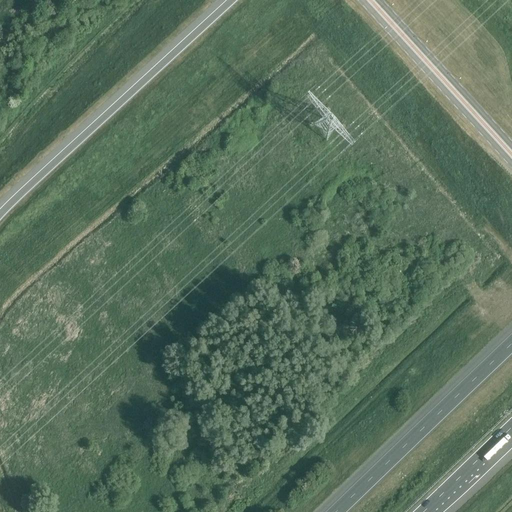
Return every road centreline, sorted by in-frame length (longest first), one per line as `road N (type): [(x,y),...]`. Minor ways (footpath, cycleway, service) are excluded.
road 1 (motorway): [(230,0),(0,212)]
road 2 (motorway): [(511,345),(337,511)]
road 3 (secondary): [(362,0),(511,164)]
road 4 (secondary): [(511,146),(379,0)]
road 5 (motorway): [(424,511),(511,428)]
